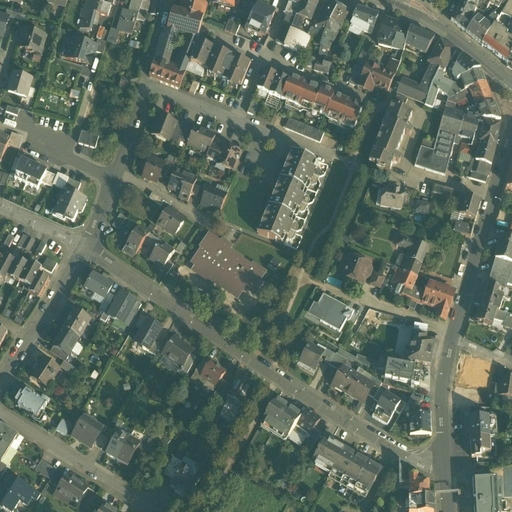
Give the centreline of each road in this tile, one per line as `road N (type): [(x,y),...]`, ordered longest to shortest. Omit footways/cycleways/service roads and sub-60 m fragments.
road 1 (residential): [(86,252),(275,381),(444,479)]
road 2 (residential): [(236,122),(263,60),(375,107),(389,104)]
road 3 (residential): [(0,418),(157,511)]
road 4 (residential): [(86,252),(0,379)]
road 5 (residential): [(494,198),(450,337)]
road 6 (residential): [(450,337),(441,385),(444,479)]
road 7 (residential): [(494,198),(375,173)]
